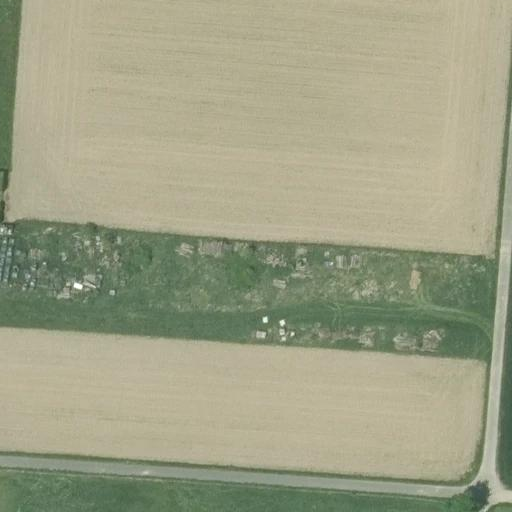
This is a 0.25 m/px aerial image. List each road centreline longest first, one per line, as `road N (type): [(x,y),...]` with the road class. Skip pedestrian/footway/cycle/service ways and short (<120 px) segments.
road 1 (track): [(511,497),(0,461)]
road 2 (track): [(489,495),(511,188)]
